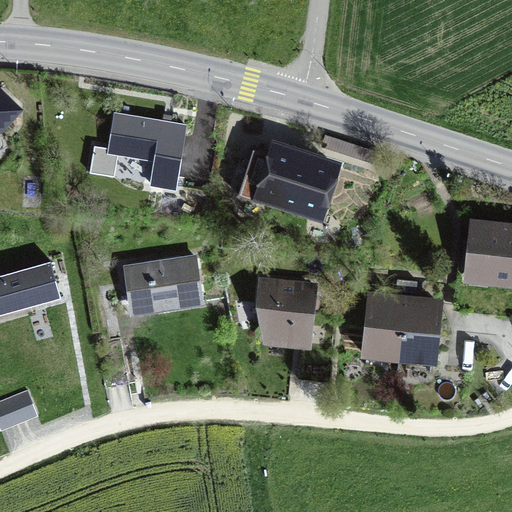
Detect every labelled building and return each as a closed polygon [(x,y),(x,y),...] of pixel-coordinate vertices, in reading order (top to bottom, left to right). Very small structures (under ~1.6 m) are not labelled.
[(0,88),(0,126),(17,107),(0,88)] [(114,104),(107,151),(153,158),(150,183),(174,187),(183,125),(157,121),(159,110),(114,104)] [(248,123),(222,120),(220,134),(246,138),(248,123)] [(274,138),(256,196),(326,218),(344,161),(274,138)] [(511,222),(472,217),(467,284),(511,286),(511,222)] [(197,241),(117,256),(127,311),(207,296),(197,241)] [(49,264),(0,277),(0,311),(57,296),(49,264)] [(316,280),(262,276),(258,340),(299,343),(297,379),(329,382),(334,308),(314,306),(316,280)] [(362,361),(397,365),(405,298),(369,295),(362,361)] [(444,303),(405,298),(397,365),(437,369),(444,303)] [(120,338),(97,342),(104,381),(127,377),(120,338)] [(26,396),(0,404),(0,427),(0,428),(33,417),(26,396)]
